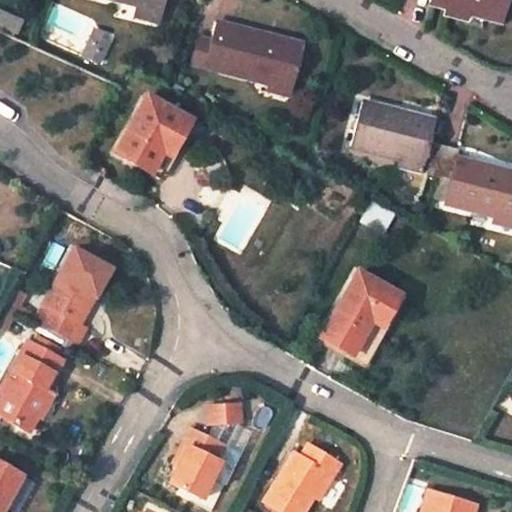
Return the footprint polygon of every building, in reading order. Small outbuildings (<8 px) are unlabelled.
[(163,0),(116,0),(139,6),(160,11),(163,0)] [(468,14),(501,23),(506,0),(429,0),(428,4),(445,8),(468,14)] [(139,6),(137,13),(158,19),(160,11),(139,6)] [(445,8),(443,17),(466,23),(468,14),(445,8)] [(301,44),(215,22),(204,68),(268,84),(289,90),(301,44)] [(268,84),(266,92),(288,98),(289,90),(268,84)] [(188,120),(145,96),(113,153),(149,173),(160,152),(167,157),(188,120)] [(440,146),(428,143),(434,122),(362,104),(350,147),(398,159),(423,165),(421,174),(432,177),(440,146)] [(432,177),(450,181),(443,205),(492,217),(511,221),(511,174),(454,159),(457,150),(440,146),(432,177)] [(156,178),(167,157),(160,152),(149,173),(156,178)] [(397,168),(421,174),(423,165),(398,159),(397,168)] [(511,221),(492,217),(490,225),(511,231),(511,221)] [(80,325),(109,270),(72,250),(32,324),(75,347),(86,328),(80,325)] [(398,297),(356,273),(318,339),(349,357),(369,322),(380,329),(398,297)] [(360,363),(380,329),(369,322),(349,357),(360,363)] [(59,362),(26,344),(0,390),(0,398),(1,399),(0,401),(0,419),(26,434),(35,418),(30,415),(36,405),(40,408),(48,393),(43,391),(59,362)] [(237,423),(237,405),(206,404),(206,422),(211,422),(233,422),(237,423)] [(233,422),(211,422),(204,436),(223,445),(240,454),(251,431),(233,422)] [(166,482),(202,499),(212,479),(220,462),(233,469),(240,454),(223,445),(204,436),(187,427),(179,444),(184,446),(175,464),(166,482)] [(171,461),(175,464),(184,446),(179,444),(171,461)] [(338,466),(306,446),(300,456),(293,452),(262,502),(277,511),(303,511),(312,497),(326,474),(331,478),(338,466)] [(220,462),(212,479),(225,485),(233,469),(220,462)] [(20,478),(0,466),(0,511),(2,508),(20,478)] [(316,500),(331,478),(326,474),(312,497),(316,500)] [(2,508),(9,511),(11,511),(28,483),(20,478),(2,508)] [(472,511),(474,507),(426,492),(419,511),(472,511)]
